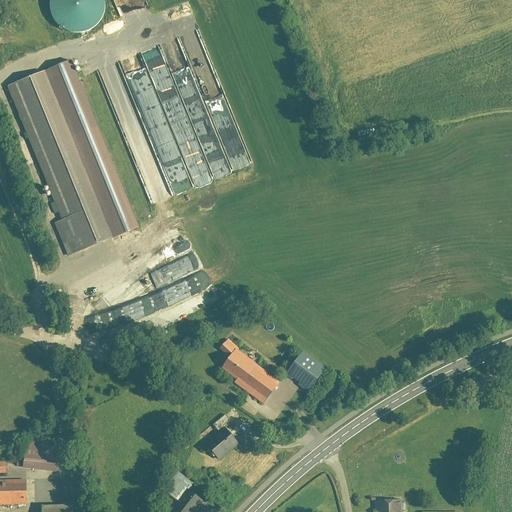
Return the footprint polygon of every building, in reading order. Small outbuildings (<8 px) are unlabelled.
[(80,253),(115,239),(74,135),(49,73),(8,89),(62,223),(55,226),(68,258),(80,253)] [(141,229),(100,125),(74,135),(115,239),(141,229)] [(111,331),(101,350),(118,358),(128,340),(111,331)] [(236,352),(222,371),(264,403),(279,384),(236,352)] [(303,353),(286,376),(308,392),(325,369),(303,353)] [(224,415),(209,427),(215,434),(230,421),(224,415)] [(225,429),(206,447),(221,462),(239,444),(225,429)] [(26,443),(25,460),(16,459),(15,466),(24,467),(24,469),(58,472),(60,446),(26,443)] [(177,474),(163,494),(178,504),(191,484),(177,474)] [(0,511),(0,507),(29,507),(29,479),(0,479),(0,511)] [(177,511),(196,511),(203,502),(190,493),(177,511)] [(377,503),(377,511),(401,511),(401,502),(377,503)]
